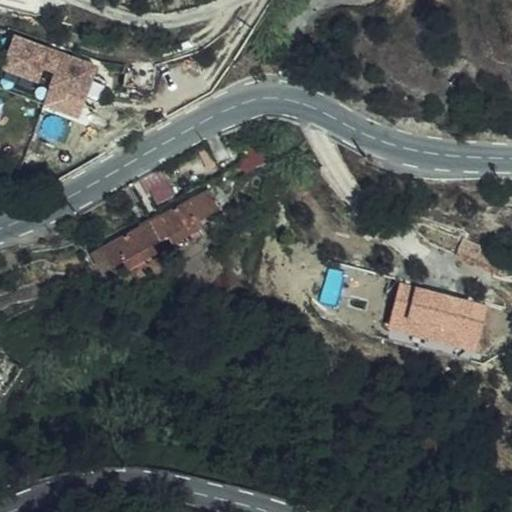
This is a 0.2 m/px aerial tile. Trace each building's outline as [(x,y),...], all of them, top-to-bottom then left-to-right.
[(14,33),(4,69),(49,82),(42,104),(84,117),(101,58),(14,33)] [(159,233),(154,226),(114,252),(124,269),(136,262),(142,270),(167,252),(163,243),(178,235),(184,243),(215,222),(210,213),(231,200),(220,184),(167,219),(171,224),(159,233)] [(401,279),(390,329),(480,349),(491,300),(401,279)] [(0,398),(2,401),(17,389),(31,365),(33,361),(36,356),(0,317),(0,398)] [(48,374),(31,365),(17,389),(36,399),(48,374)]
